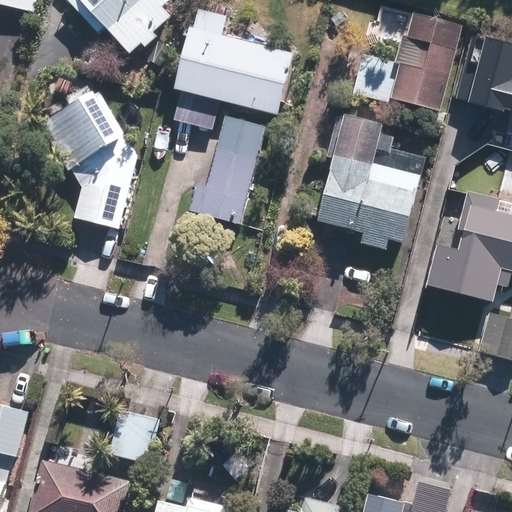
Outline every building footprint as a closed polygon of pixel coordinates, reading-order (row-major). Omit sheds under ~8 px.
[(0,0),(0,3),(35,12),(37,0),(0,0)] [(67,0),(95,30),(101,25),(125,52),(168,12),(159,2),(160,0),(67,0)] [(220,33),(226,13),(197,5),(192,26),(188,25),(172,88),(181,90),(174,118),(213,128),(220,100),(242,105),(276,114),(277,113),(292,52),(220,33)] [(438,107),(460,21),(408,9),(403,32),(400,32),(393,59),(360,51),(350,91),(394,102),(396,97),(438,107)] [(506,111),(510,92),(503,91),(511,61),(511,55),(511,44),(470,34),(454,98),(506,111)] [(511,61),(503,91),(510,92),(511,92),(511,61)] [(135,155),(97,88),(42,120),(79,183),(71,213),(116,226),(135,155)] [(511,133),(511,92),(510,92),(506,111),(501,131),(511,133)] [(399,239),(416,173),(368,160),(378,120),(339,110),(312,217),(359,229),(356,238),(383,246),(385,236),(399,239)] [(242,222),(257,158),(264,130),(221,119),(215,147),(206,184),(195,182),(188,210),(242,222)] [(173,127),(157,124),(152,151),(168,154),(173,127)] [(511,211),(495,207),(498,194),(468,186),(452,250),(437,246),(427,285),(492,302),(500,268),(511,271),(511,211)] [(511,316),(487,310),(478,349),(511,357),(511,316)] [(14,454),(25,409),(0,402),(0,500),(11,453),(14,454)] [(148,460),(159,416),(116,406),(105,450),(148,460)] [(127,511),(135,480),(45,458),(44,458),(31,511),(127,511)] [(402,511),(406,497),(371,488),(370,488),(363,511),(402,511)] [(301,511),(287,508),(286,511),(353,511),(354,510),(306,497),(301,511)] [(185,506),(157,499),(153,511),(218,511),(186,504),(185,506)]
